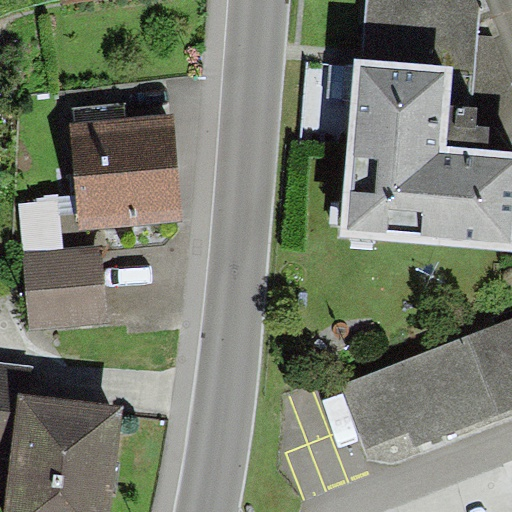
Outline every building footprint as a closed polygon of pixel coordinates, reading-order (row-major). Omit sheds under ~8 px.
[(477,0),(363,0),(343,230),(511,244),(511,151),(466,148),(480,7),(477,0)] [(77,123),(71,124),(82,231),(182,221),(172,115),(128,119),(126,101),(75,106),(77,123)] [(102,249),(27,256),(34,332),(109,325),(102,249)] [(511,316),(339,388),(366,451),(407,434),(414,451),(511,409),(511,316)] [(32,370),(0,365),(0,456),(13,459),(5,511),(110,511),(125,411),(28,398),(32,370)]
